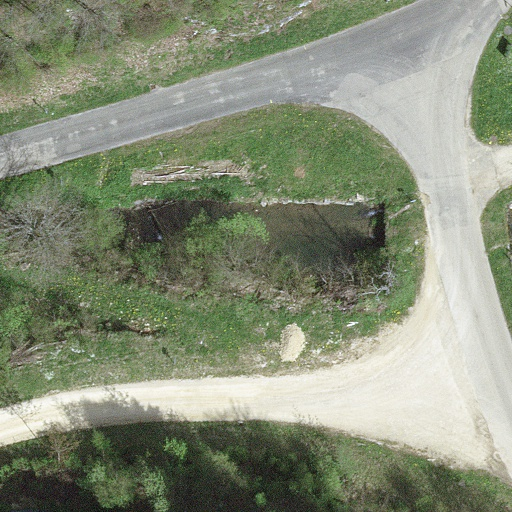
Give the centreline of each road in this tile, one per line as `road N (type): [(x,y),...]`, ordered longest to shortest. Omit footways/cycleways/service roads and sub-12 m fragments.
road 1 (track): [(0,429),(501,375)]
road 2 (tertiary): [(389,37),(0,160)]
road 3 (residential): [(511,401),(479,311),(433,133),(389,37)]
